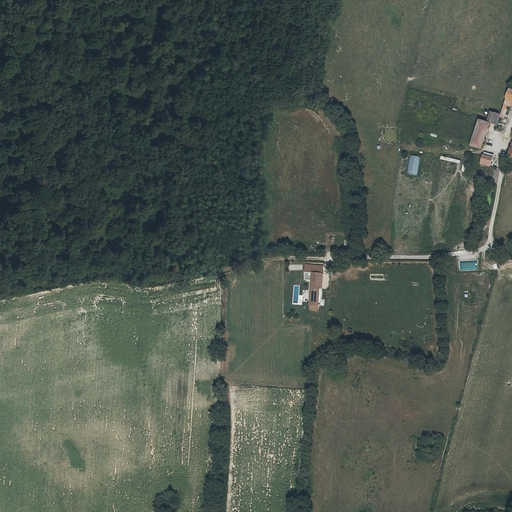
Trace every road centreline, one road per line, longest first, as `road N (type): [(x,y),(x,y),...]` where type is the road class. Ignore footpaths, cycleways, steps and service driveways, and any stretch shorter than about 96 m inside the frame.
road 1 (track): [(349,256),(240,263),(160,279),(84,276),(0,296)]
road 2 (unclassified): [(349,256),(511,249)]
